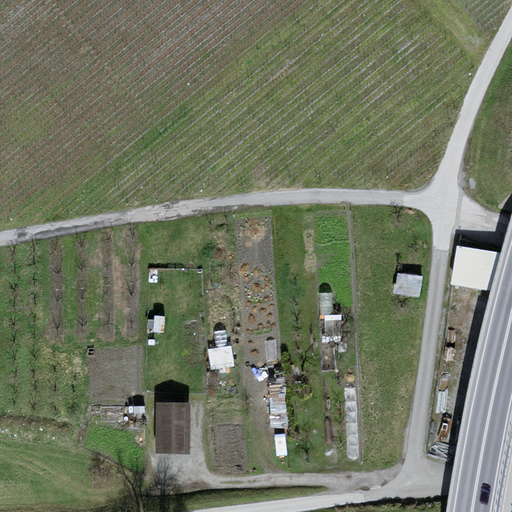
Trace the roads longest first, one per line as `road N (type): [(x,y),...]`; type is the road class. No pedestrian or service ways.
road 1 (unclassified): [(511,486),(411,483),(451,161),(511,18)]
road 2 (track): [(0,236),(271,198),(376,197),(511,226)]
road 3 (primary): [(511,314),(472,511)]
road 4 (track): [(236,511),(411,483)]
